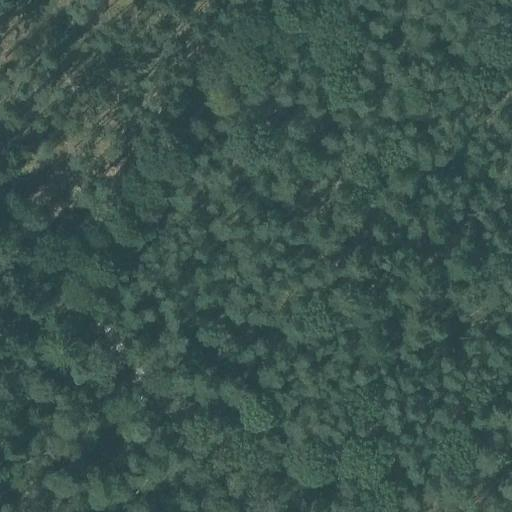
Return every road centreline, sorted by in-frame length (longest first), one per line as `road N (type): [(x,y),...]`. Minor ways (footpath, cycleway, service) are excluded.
road 1 (track): [(280,0),(66,282)]
road 2 (track): [(66,282),(253,511)]
